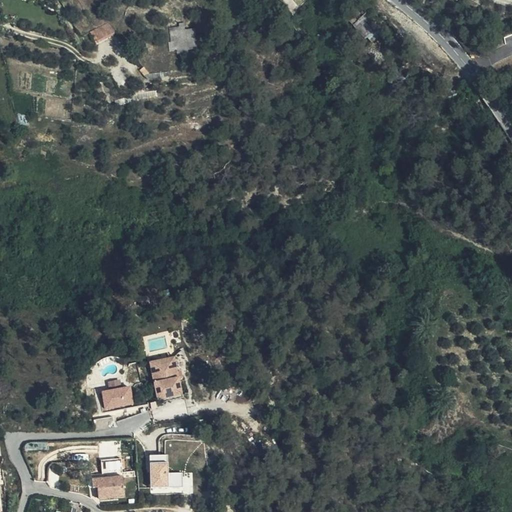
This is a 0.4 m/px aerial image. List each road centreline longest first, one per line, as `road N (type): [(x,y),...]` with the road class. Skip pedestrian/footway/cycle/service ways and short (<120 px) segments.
road 1 (residential): [(29,485),(14,448),(19,437),(109,433),(144,418)]
road 2 (tertiary): [(511,128),(473,70),(403,0)]
